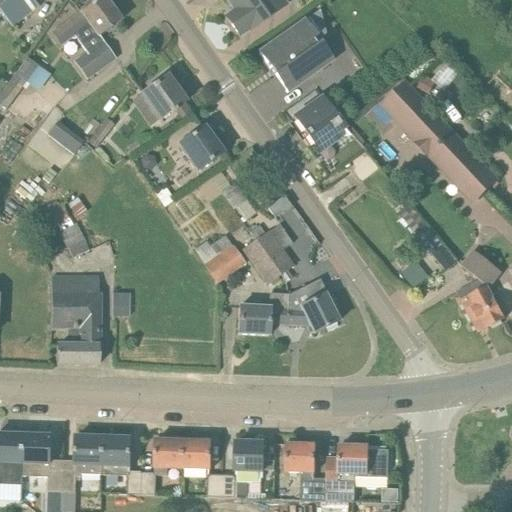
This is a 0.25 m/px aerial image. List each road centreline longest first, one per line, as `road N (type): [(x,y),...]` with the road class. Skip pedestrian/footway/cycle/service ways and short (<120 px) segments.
road 1 (residential): [(427,397),(411,348),(157,0)]
road 2 (tertiary): [(427,397),(316,402),(0,388)]
